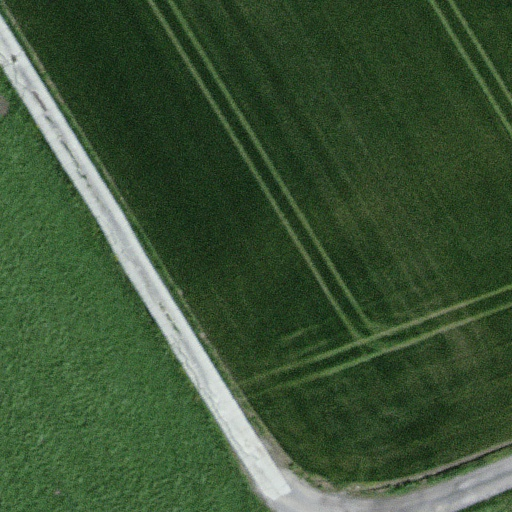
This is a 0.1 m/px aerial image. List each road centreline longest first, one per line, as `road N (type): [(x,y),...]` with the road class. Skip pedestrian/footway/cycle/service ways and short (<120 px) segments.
road 1 (track): [(0,36),(255,453),(279,485),(321,511)]
road 2 (track): [(392,511),(511,474)]
